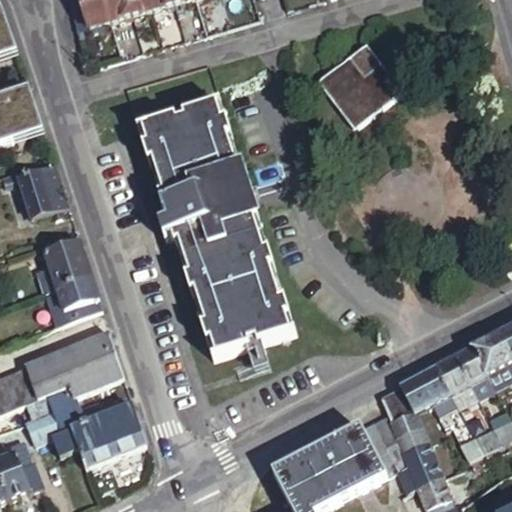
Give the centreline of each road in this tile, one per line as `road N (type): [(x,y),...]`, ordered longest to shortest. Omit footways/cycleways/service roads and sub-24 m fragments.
road 1 (residential): [(55,99),(186,483)]
road 2 (residential): [(186,483),(511,308)]
road 3 (residential): [(280,34),(55,99)]
road 4 (residential): [(401,0),(280,34)]
